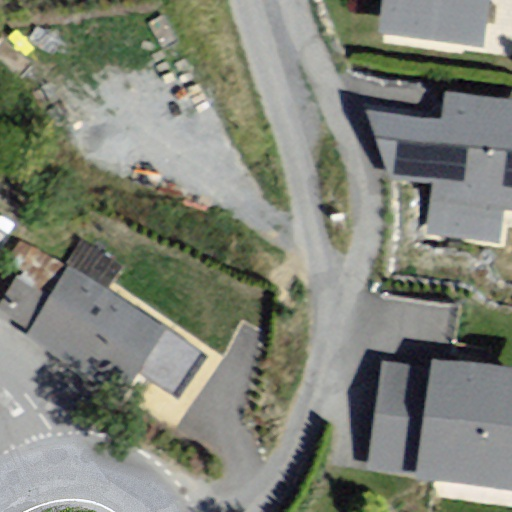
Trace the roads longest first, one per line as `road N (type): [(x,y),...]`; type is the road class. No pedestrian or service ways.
road 1 (residential): [(297,0),(362,159),(372,223),(362,276),(332,339)]
road 2 (residential): [(332,339),(329,291),(238,0)]
road 3 (residential): [(239,511),(267,485),(304,417),(332,339)]
road 4 (residential): [(85,474),(15,372),(0,363)]
